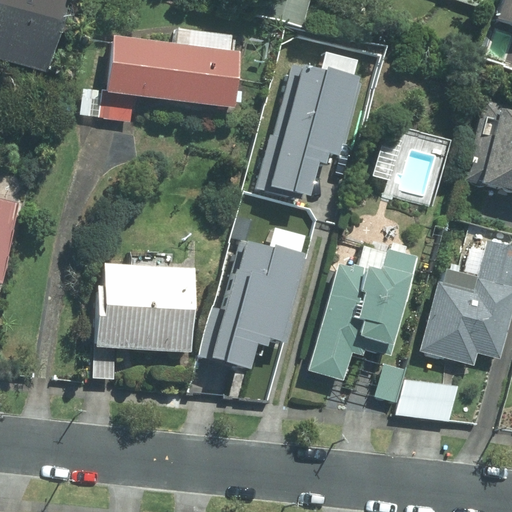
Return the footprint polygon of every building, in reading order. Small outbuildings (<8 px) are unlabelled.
[(0,0),(0,50),(19,55),(14,74),(46,83),(68,0),(0,0)] [(316,0),(262,0),(260,7),(307,25),(316,0)] [(246,44),(118,25),(106,114),(134,118),(138,91),(237,105),(246,44)] [(358,77),(293,60),(273,136),(267,134),(252,191),(302,204),(313,165),(324,168),(327,155),(336,157),(358,77)] [(511,99),(482,94),(465,181),(511,190),(511,99)] [(22,187),(0,183),(0,277),(7,279),(22,187)] [(287,207),(254,199),(227,310),(259,318),(256,333),(302,344),(319,277),(312,276),(321,240),(282,230),(287,207)] [(480,289),(435,281),(422,353),(477,363),(480,347),(501,351),(511,294),(511,238),(491,234),(480,289)] [(362,266),(336,260),(312,366),(347,373),(357,328),(394,336),(414,250),(368,240),(362,266)] [(200,262),(104,257),(100,339),(98,371),(114,372),(115,344),(195,348),(200,262)] [(404,366),(381,362),(374,397),(397,402),(401,378),(404,366)] [(457,383),(405,373),(398,412),(450,421),(457,383)]
